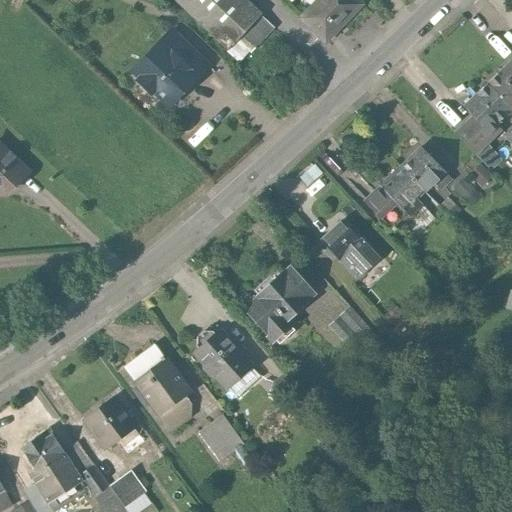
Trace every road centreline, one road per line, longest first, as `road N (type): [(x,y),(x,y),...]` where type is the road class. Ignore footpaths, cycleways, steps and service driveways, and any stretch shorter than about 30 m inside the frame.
road 1 (residential): [(0,371),(165,256),(447,0)]
road 2 (track): [(248,184),(462,403)]
